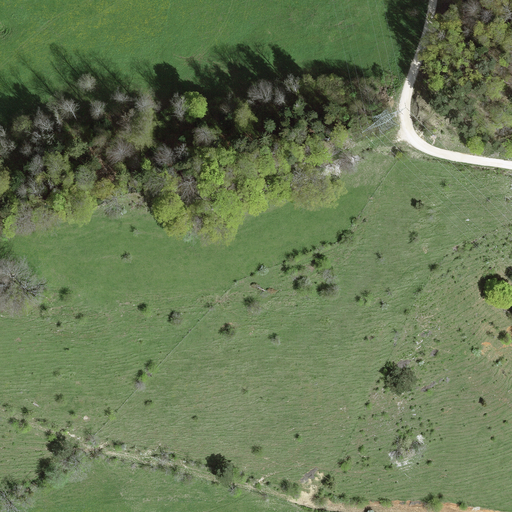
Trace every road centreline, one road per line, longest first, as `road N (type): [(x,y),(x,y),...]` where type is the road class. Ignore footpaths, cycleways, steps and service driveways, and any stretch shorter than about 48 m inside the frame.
road 1 (track): [(444,511),(312,502),(87,445),(0,413)]
road 2 (unclassified): [(511,165),(450,156),(406,133),(402,111),(432,0)]
